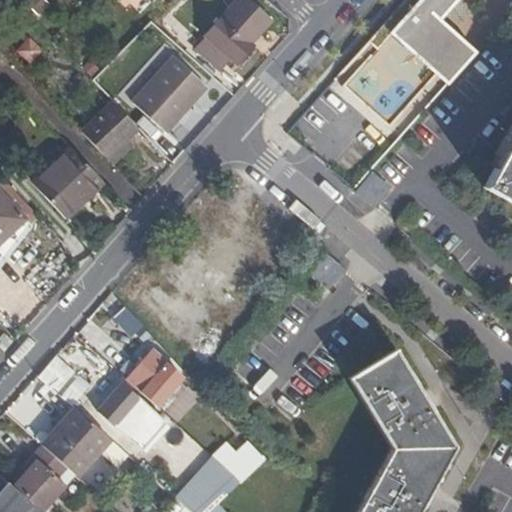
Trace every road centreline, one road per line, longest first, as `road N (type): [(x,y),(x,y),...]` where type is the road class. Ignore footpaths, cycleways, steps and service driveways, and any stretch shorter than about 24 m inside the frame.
road 1 (residential): [(228,139),(511,375)]
road 2 (residential): [(228,139),(0,388)]
road 3 (residential): [(350,0),(228,139)]
road 4 (unknown): [(105,272),(0,158)]
